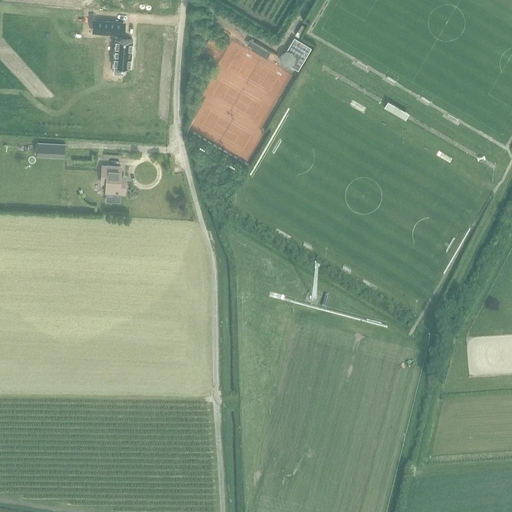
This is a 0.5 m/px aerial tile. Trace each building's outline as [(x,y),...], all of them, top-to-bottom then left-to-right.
[(130,67),(132,40),(120,39),(121,34),(123,22),(96,19),(94,32),(116,34),(116,38),(115,38),(113,66),(114,66),(113,73),(123,74),(123,67),(130,67)] [(301,23),(295,35),(299,37),(305,26),(301,23)] [(212,35),(224,43),(230,33),(218,25),(212,35)] [(311,47),(294,36),(286,50),(283,52),(281,54),(280,59),(282,62),(284,63),(286,64),(289,64),(298,69),(311,47)] [(415,107),(419,101),(397,88),(393,95),(415,107)] [(409,113),(388,100),(384,107),(405,119),(409,113)] [(38,142),(37,156),(57,157),(57,156),(55,156),(56,143),(38,142)] [(102,165),(101,182),(106,183),(106,192),(107,192),(106,200),(119,201),(119,193),(124,193),(125,183),(120,182),(121,166),(102,165)]
